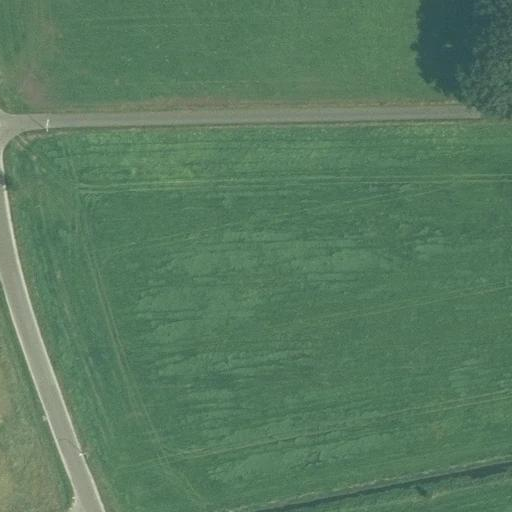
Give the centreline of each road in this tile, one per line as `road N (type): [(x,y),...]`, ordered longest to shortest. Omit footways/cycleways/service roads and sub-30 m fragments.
road 1 (unclassified): [(0,130),(511,113)]
road 2 (unclassified): [(92,511),(0,227)]
